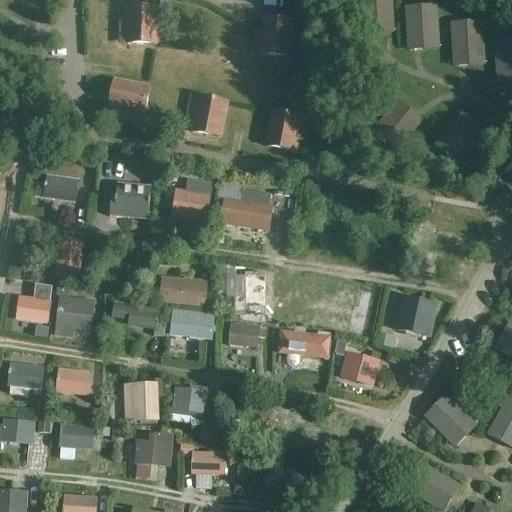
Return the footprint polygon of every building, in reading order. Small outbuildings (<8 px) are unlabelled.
[(359,0),(362,36),(394,34),(392,0),(359,0)] [(405,8),(407,52),(440,50),(437,6),(405,8)] [(158,9),(129,9),(129,20),(121,20),(121,32),(129,33),(128,45),(157,45),(158,9)] [(294,22),(265,19),(264,31),(256,30),(255,42),(263,43),(261,55),(290,58),(294,22)] [(450,24),(453,69),(486,67),(483,22),(450,24)] [(511,39),(494,41),(497,85),(511,84),(511,39)] [(115,82),(110,110),(121,112),(120,120),(132,122),(134,114),(145,117),(150,88),(115,82)] [(195,122),(193,133),(222,139),(228,103),(200,98),(198,110),(190,108),(188,121),(195,122)] [(398,101),(369,135),(392,156),(422,122),(398,101)] [(274,112),(268,147),(296,153),(298,141),(306,143),(308,130),(300,129),(303,117),(274,112)] [(458,167),(487,133),(462,113),(434,147),(458,167)] [(41,161),(50,164),(53,153),(43,150),(41,161)] [(156,174),(155,192),(166,193),(167,175),(156,174)] [(72,181),(63,180),(46,177),(45,186),(36,185),(34,198),(43,199),(42,200),(76,205),(79,182),(72,181)] [(214,185),(200,183),(198,191),(191,190),(190,193),(175,191),(170,219),(208,225),(214,185)] [(117,198),(110,198),(109,219),(151,222),(153,188),(117,186),(117,198)] [(219,226),(269,234),(274,207),(269,206),(271,196),(241,192),(240,202),(224,199),(219,226)] [(419,234),(416,252),(453,258),(452,263),(464,266),(465,261),(475,263),(478,244),(461,241),(461,237),(456,236),(455,240),(419,234)] [(59,240),(55,276),(79,279),(83,243),(59,240)] [(158,267),(177,269),(178,256),(159,254),(158,267)] [(27,271),(16,270),(16,280),(26,281),(27,271)] [(266,305),(266,275),(245,275),(245,279),(234,279),(234,317),(244,318),(244,319),(261,319),(261,324),(276,324),(276,305),(266,305)] [(159,306),(205,308),(207,282),(160,279),(159,306)] [(51,303),(50,303),(52,289),(36,287),(34,301),(18,299),(15,322),(48,326),(51,303)] [(85,301),(68,300),(69,288),(58,287),(57,298),(60,298),(58,327),(90,330),(92,307),(84,306),(85,301)] [(403,300),(396,334),(431,341),(438,307),(403,300)] [(353,302),(347,334),(370,339),(376,307),(353,302)] [(158,311),(114,305),(112,319),(129,322),(128,328),(155,332),(154,337),(163,338),(165,324),(157,322),(158,311)] [(170,337),(212,341),(215,315),(168,311),(167,327),(171,327),(170,337)] [(494,350),(511,360),(511,322),(510,322),(494,350)] [(228,348),(258,350),(259,340),(259,330),(260,329),(230,326),(228,348)] [(331,338),(280,333),(278,355),(329,360),(331,338)] [(377,347),(389,350),(392,338),(380,335),(377,347)] [(339,379),(374,389),(384,352),(350,342),(339,379)] [(394,366),(397,357),(389,354),(386,363),(394,366)] [(45,370),(10,365),(7,389),(11,389),(10,396),(28,398),(28,391),(42,392),(45,370)] [(92,375),(59,371),(56,394),(89,398),(92,375)] [(160,423),(157,385),(128,387),(130,416),(136,416),(136,424),(160,423)] [(199,442),(214,444),(216,428),(204,427),(209,395),(176,390),(172,411),(170,411),(168,422),(189,426),(190,418),(202,420),(199,442)] [(423,419),(455,450),(478,427),(446,396),(423,419)] [(511,400),(507,398),(486,435),(511,449),(511,400)] [(39,403),(37,420),(46,421),(48,404),(39,403)] [(97,421),(98,408),(90,407),(89,420),(97,421)] [(99,421),(109,422),(110,409),(100,409),(99,421)] [(35,425),(2,421),(2,427),(0,427),(0,444),(32,448),(35,425)] [(288,444),(342,459),(348,439),(306,427),(307,424),(295,421),(295,423),(293,423),(288,444)] [(49,436),(51,424),(38,422),(37,434),(49,436)] [(59,450),(93,453),(95,429),(61,426),(59,450)] [(97,440),(108,441),(109,431),(98,431),(97,440)] [(123,444),(123,431),(112,431),(112,444),(123,444)] [(173,437),(150,436),(149,444),(137,442),(135,467),(170,470),(173,437)] [(192,454),(194,454),(194,446),(180,445),(180,457),(192,457),(192,454)] [(20,450),(19,458),(28,459),(29,451),(20,450)] [(192,454),(192,457),(191,477),(225,478),(226,456),(194,454),(192,454)] [(274,456),(271,464),(280,468),(283,459),(274,456)] [(239,463),(238,472),(250,472),(251,463),(239,463)] [(262,486),(290,496),(297,475),(269,465),(262,486)] [(406,492),(439,511),(445,511),(460,488),(423,465),(406,492)] [(26,511),(28,494),(0,492),(0,511),(26,511)] [(62,511),(96,511),(98,499),(64,497),(62,511)]
